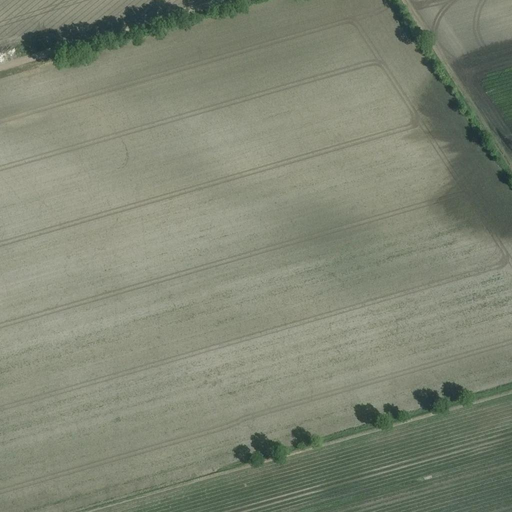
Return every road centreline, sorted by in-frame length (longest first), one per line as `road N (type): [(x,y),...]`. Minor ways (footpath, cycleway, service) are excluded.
road 1 (track): [(0,66),(228,0)]
road 2 (track): [(405,0),(511,169)]
